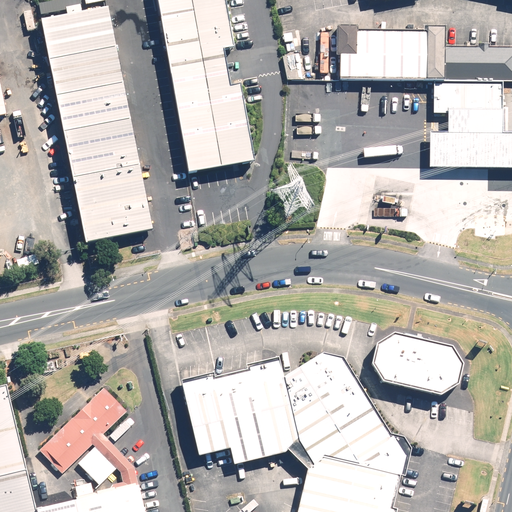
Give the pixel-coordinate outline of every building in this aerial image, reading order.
[(157,0),(187,173),(254,161),(241,85),(231,87),(224,49),(233,47),(225,0),(157,0)] [(153,230),(109,8),(42,21),(86,243),(153,230)] [(341,30),(340,81),(511,82),(511,48),(446,48),(446,31),(341,30)] [(303,80),(298,54),(281,57),(286,83),(303,80)] [(502,83),(435,83),(435,114),(444,114),(444,135),(498,136),(498,114),(502,114),(502,83)] [(444,135),(425,135),(425,149),(424,170),(503,171),(511,170),(511,135),(498,136),(444,135)] [(445,344),(390,332),(372,341),(365,366),(378,384),(437,395),(454,385),(459,364),(445,344)] [(391,511),(408,452),(404,445),(394,437),(385,436),(336,359),(313,355),(276,382),(273,361),(179,382),(196,457),(224,451),(228,464),(284,452),(300,470),(292,511),(391,511)] [(0,511),(36,511),(36,508),(6,386),(0,387),(0,511)] [(40,449),(63,472),(126,411),(103,387),(91,399),(79,387),(59,406),(71,419),(40,449)] [(145,511),(138,484),(36,508),(36,511),(145,511)]
